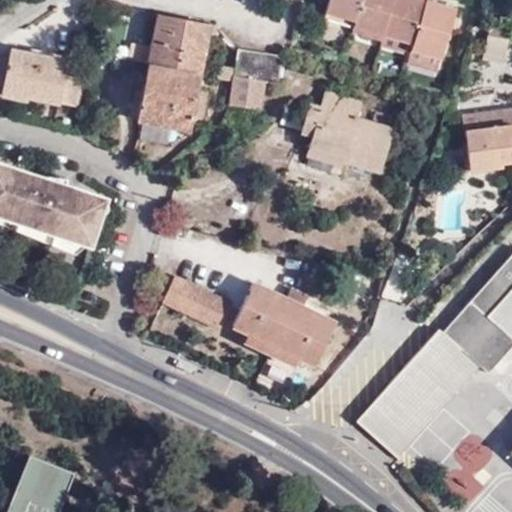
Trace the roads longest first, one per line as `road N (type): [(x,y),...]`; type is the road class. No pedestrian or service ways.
road 1 (residential): [(101,348),(145,245),(143,186),(104,157),(0,127)]
road 2 (primary): [(0,328),(257,433)]
road 3 (primary): [(257,433),(101,348)]
road 4 (primary): [(257,433),(374,511)]
